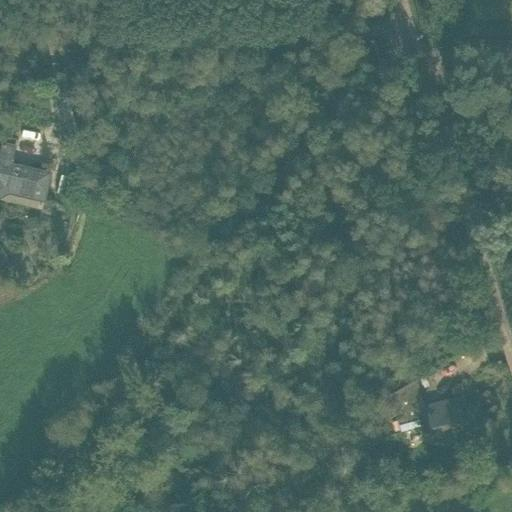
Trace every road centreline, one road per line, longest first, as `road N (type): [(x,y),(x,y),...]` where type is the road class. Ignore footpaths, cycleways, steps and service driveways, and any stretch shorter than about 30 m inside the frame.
road 1 (track): [(388,33),(32,511)]
road 2 (track): [(0,47),(413,32)]
road 3 (track): [(511,344),(413,32)]
